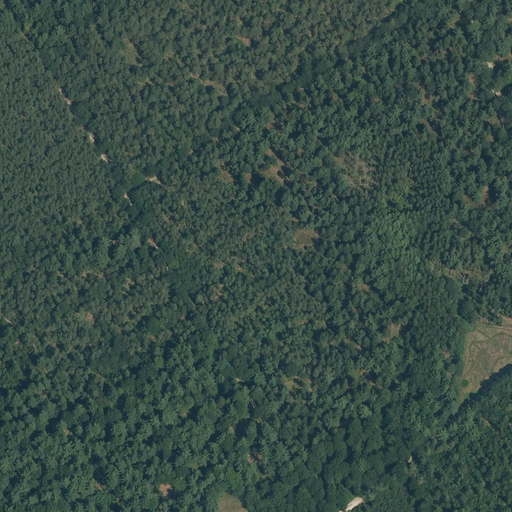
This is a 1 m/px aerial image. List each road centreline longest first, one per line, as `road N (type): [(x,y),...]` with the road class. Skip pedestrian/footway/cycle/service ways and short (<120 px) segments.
road 1 (track): [(0,272),(448,0)]
road 2 (track): [(5,0),(162,255)]
road 3 (track): [(162,255),(275,440)]
road 4 (track): [(345,511),(511,373)]
road 5 (track): [(0,313),(38,354),(49,387),(0,424)]
road 6 (track): [(469,0),(511,141)]
